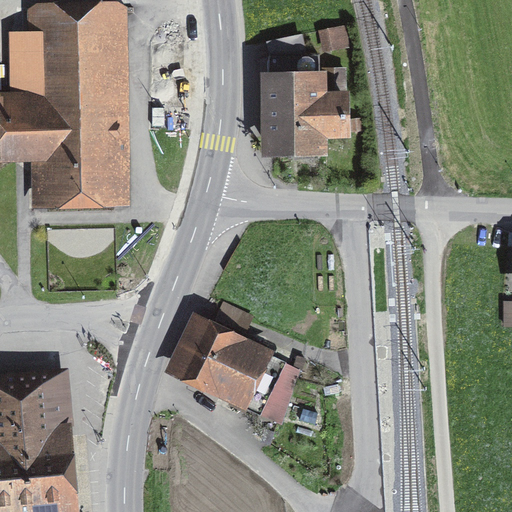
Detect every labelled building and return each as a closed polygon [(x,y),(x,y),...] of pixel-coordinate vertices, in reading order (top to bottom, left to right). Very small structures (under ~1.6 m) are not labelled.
[(46,197),(114,195),(112,7),(43,9),(44,98),(0,99),(0,129),(8,130),(8,141),(45,141),(46,197)] [(321,31),(325,50),(347,46),(343,26),(321,31)] [(299,34),(268,41),(271,56),(268,56),(269,149),(320,148),(319,55),(303,55),(299,34)] [(177,369),(260,408),(282,363),(200,323),(177,369)] [(0,511),(12,511),(67,507),(56,380),(0,385),(0,511)]
